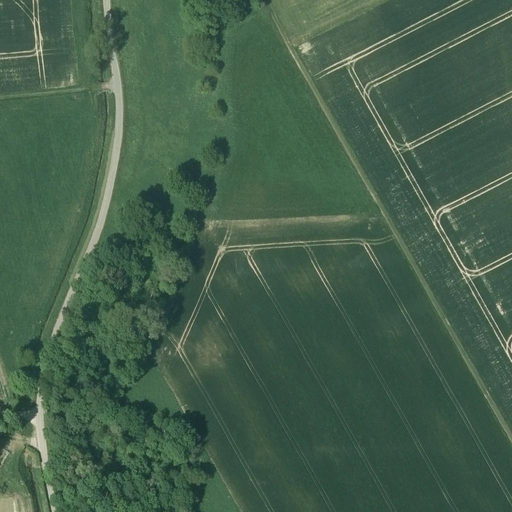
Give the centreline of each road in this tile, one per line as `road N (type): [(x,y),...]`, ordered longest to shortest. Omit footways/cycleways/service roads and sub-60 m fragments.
road 1 (track): [(57,511),(44,386),(102,232),(118,109),(105,0)]
road 2 (track): [(511,435),(265,0)]
